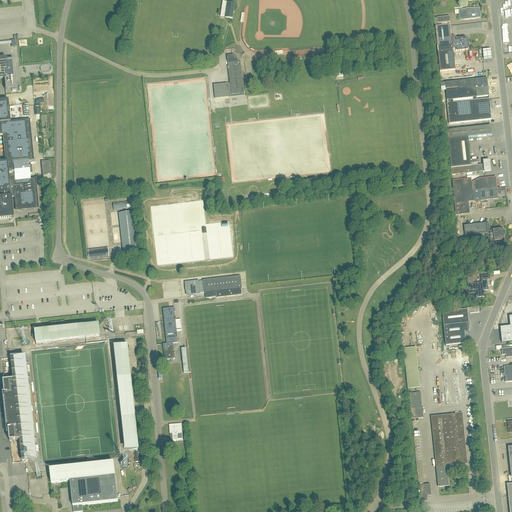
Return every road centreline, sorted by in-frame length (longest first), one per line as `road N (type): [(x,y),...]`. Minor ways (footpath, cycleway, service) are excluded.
road 1 (unclassified): [(500,511),(484,339),(511,273)]
road 2 (unclassified): [(511,164),(494,0)]
road 3 (unknown): [(472,497),(434,495),(425,406)]
